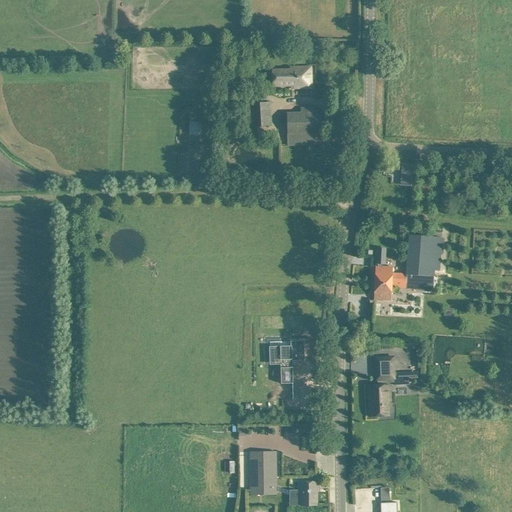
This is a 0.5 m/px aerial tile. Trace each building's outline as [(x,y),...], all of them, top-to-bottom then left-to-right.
[(311,88),(311,67),(294,67),(294,71),(275,72),(275,87),(293,86),(293,89),(311,88)] [(269,102),(243,102),(243,126),(269,126),(269,102)] [(321,145),(320,112),(313,112),(312,108),(301,108),(301,113),(293,113),(293,119),(287,119),(288,146),(321,145)] [(476,174),(475,191),(495,192),(495,175),(476,174)] [(401,178),(400,185),(412,186),(412,179),(401,178)] [(438,287),(441,237),(409,235),(405,275),(405,285),(431,287),(430,293),(432,293),(432,287),(438,287)] [(375,283),(391,284),(405,285),(405,275),(392,273),(393,267),(382,267),(382,264),(385,264),(385,251),(377,251),(376,264),(378,264),(378,266),(375,266),(375,283)] [(390,301),(391,284),(375,283),(374,300),(390,301)] [(304,360),(303,341),(290,342),(290,346),(269,346),(269,361),(280,361),(281,383),(292,383),(292,361),(304,360)] [(375,358),(376,380),(377,380),(386,379),(394,379),(394,385),(409,385),(408,376),(394,377),(393,357),(375,358)] [(368,386),(369,416),(388,415),(387,400),(390,400),(389,385),(386,385),(386,379),(377,380),(377,386),(368,386)] [(283,436),(283,445),(298,445),(298,437),(283,436)] [(251,494),(276,493),(275,451),(250,452),(251,494)] [(319,491),(319,482),(299,482),(299,490),(290,490),(290,505),(299,505),(317,505),(317,491),(319,491)] [(397,511),(397,502),(380,503),(380,511),(397,511)]
